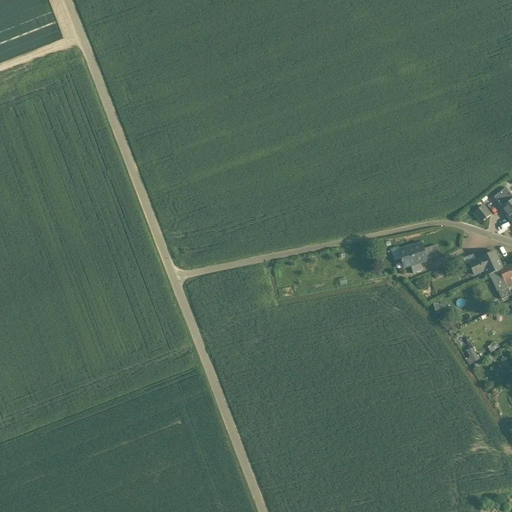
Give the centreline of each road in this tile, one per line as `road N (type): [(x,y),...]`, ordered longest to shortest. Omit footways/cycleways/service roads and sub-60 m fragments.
road 1 (residential): [(172,277),(444,223),(511,243)]
road 2 (unclassified): [(172,277),(66,0)]
road 3 (residential): [(262,511),(172,277)]
